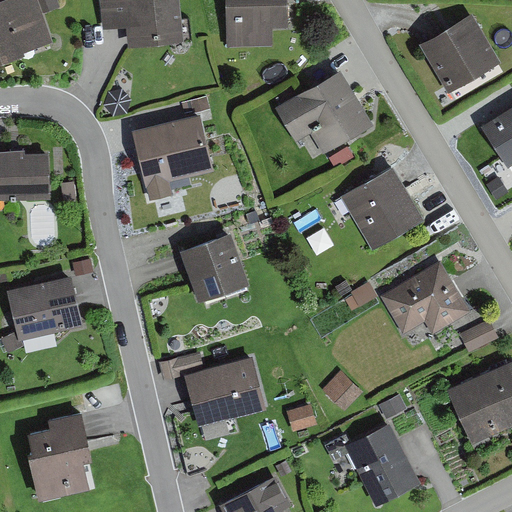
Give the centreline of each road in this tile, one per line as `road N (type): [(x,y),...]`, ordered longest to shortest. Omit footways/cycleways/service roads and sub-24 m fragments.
road 1 (residential): [(172,511),(89,133),(68,108),(36,99),(0,102)]
road 2 (residential): [(349,0),(511,273)]
